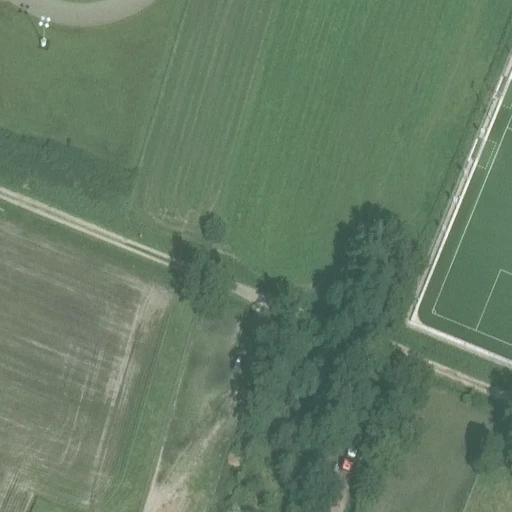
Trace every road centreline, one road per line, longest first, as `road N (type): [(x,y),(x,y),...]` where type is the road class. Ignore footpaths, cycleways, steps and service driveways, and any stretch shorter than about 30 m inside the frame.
road 1 (track): [(0,197),(511,396)]
road 2 (track): [(401,353),(336,511)]
